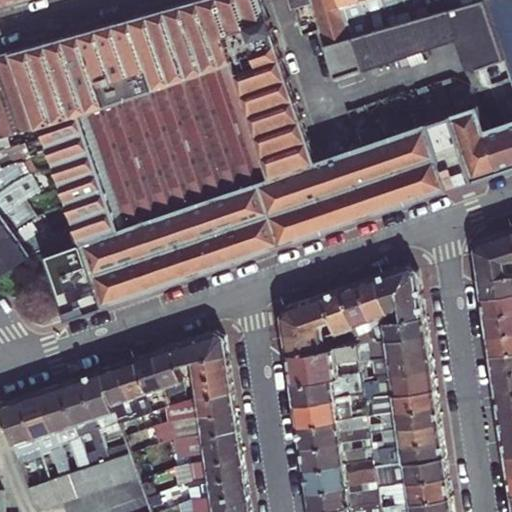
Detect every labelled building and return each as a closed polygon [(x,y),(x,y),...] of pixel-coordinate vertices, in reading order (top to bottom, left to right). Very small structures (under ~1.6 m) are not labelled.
[(72,115),(233,60),(224,33),(269,18),(262,0),(194,0),(11,52),(35,125),(42,124),(72,115)] [(459,35),(468,62),(477,67),(505,58),(485,0),(474,0),(448,8),(440,11),(434,12),(429,13),(409,19),(391,24),(372,30),(352,36),(345,10),(341,0),(291,0),(293,6),(314,1),(337,74),(459,35)] [(359,0),(341,0),(345,10),(349,9),(348,3),(359,0)] [(383,0),(372,0),(378,18),(369,20),(372,30),(391,24),(386,8),(383,0)] [(404,0),(383,0),(386,8),(405,3),(404,0)] [(404,0),(405,3),(409,19),(429,13),(426,3),(425,0),(404,0)] [(445,0),(436,0),(440,11),(448,8),(445,0)] [(511,61),(511,0),(485,0),(505,58),(506,63),(511,61)] [(233,60),(251,114),(296,99),(269,18),(224,33),(233,60)] [(0,134),(35,125),(11,52),(0,54),(0,134)] [(251,114),(233,60),(72,115),(42,124),(81,240),(272,177),(251,114)] [(511,92),(496,99),(504,122),(511,119),(511,92)] [(251,114),(272,177),(317,162),(317,161),(296,99),(251,114)] [(317,162),(272,177),(81,240),(81,241),(73,243),(43,253),(66,319),(502,171),(502,159),(490,127),(486,114),(481,114),(479,105),(335,153),(317,161),(317,162)] [(511,166),(511,145),(504,122),(490,127),(502,159),(502,171),(511,166)] [(0,214),(24,198),(20,192),(11,198),(9,196),(0,202),(0,214)] [(0,214),(0,239),(15,229),(31,218),(36,214),(24,198),(0,214)] [(36,214),(31,218),(34,223),(45,216),(42,212),(37,214),(36,214)] [(476,249),(480,278),(507,274),(505,259),(511,258),(511,228),(483,239),(481,240),(476,249)] [(22,241),(15,229),(0,239),(0,272),(31,252),(42,248),(43,253),(73,243),(68,230),(47,237),(41,231),(22,241)] [(409,265),(376,276),(388,310),(402,306),(404,316),(425,313),(419,270),(409,265)] [(480,278),(483,296),(511,291),(511,274),(507,274),(480,278)] [(376,276),(360,281),(373,316),(388,310),(376,276)] [(373,316),(360,281),(342,287),(355,322),(369,317),(373,316)] [(342,287),(324,293),(336,327),(337,330),(339,336),(340,339),(345,336),(347,343),(357,342),(361,341),(355,322),(342,287)] [(511,291),(483,296),(486,315),(511,311),(511,291)] [(286,334),(322,322),(328,320),(330,329),(336,327),(324,293),(289,305),(283,315),(286,334)] [(511,311),(486,315),(489,336),(511,331),(511,311)] [(378,339),(387,338),(428,332),(425,313),(404,316),(397,317),(391,318),(386,319),(387,330),(377,332),(378,339)] [(286,334),(288,352),(327,346),(324,334),(322,322),(286,334)] [(173,345),(179,363),(188,360),(193,359),(228,353),(226,336),(217,330),(173,345)] [(511,331),(489,336),(491,354),(511,351),(511,331)] [(390,355),(430,349),(428,332),(387,338),(389,348),(372,350),(370,340),(367,340),(361,341),(357,342),(360,358),(361,365),(366,364),(366,359),(390,355)] [(288,352),(293,382),(333,376),(339,375),(337,359),(342,360),(360,358),(357,342),(347,343),(342,344),(327,346),(288,352)] [(173,345),(154,351),(166,384),(184,377),(179,363),(173,345)] [(393,372),(433,366),(430,349),(390,355),(393,372)] [(154,351),(137,357),(149,390),(156,409),(165,406),(171,404),(169,397),(166,384),(154,351)] [(511,351),(491,354),(494,373),(511,370),(511,351)] [(193,359),(196,376),(231,371),(228,353),(193,359)] [(137,357),(120,363),(131,396),(138,415),(141,414),(156,409),(149,390),(137,357)] [(102,369),(114,402),(120,420),(138,415),(131,396),(120,363),(102,369)] [(365,392),(365,397),(436,386),(433,366),(393,372),(394,382),(364,387),(365,392)] [(102,369),(83,376),(102,431),(108,429),(107,425),(120,420),(114,402),(102,369)] [(511,370),(494,373),(497,393),(511,390),(511,370)] [(199,395),(234,389),(231,371),(196,376),(199,395)] [(293,382),(296,402),(350,394),(365,392),(364,387),(363,376),(361,372),(349,374),(350,381),(344,382),(344,384),(335,386),(333,376),(293,382)] [(83,376),(62,383),(80,435),(90,431),(96,450),(86,453),(87,455),(90,465),(96,463),(109,459),(111,458),(107,448),(102,431),(83,376)] [(80,435),(62,383),(43,389),(60,441),(62,445),(68,443),(66,439),(80,435)] [(436,386),(365,397),(366,404),(368,413),(374,412),(373,407),(382,406),(383,411),(396,409),(438,403),(436,386)] [(43,389),(22,397),(41,452),(48,449),(47,445),(60,441),(43,389)] [(174,418),(202,414),(237,409),(234,389),(199,395),(177,402),(171,404),(172,411),(174,418)] [(511,390),(497,393),(500,414),(511,411),(511,390)] [(299,425),(340,419),(368,414),(368,413),(366,404),(351,406),(350,394),(296,402),(299,425)] [(175,395),(169,397),(171,404),(177,402),(175,395)] [(41,452),(22,397),(2,403),(19,455),(34,449),(36,453),(41,452)] [(396,409),(399,426),(441,419),(438,403),(396,409)] [(176,425),(178,435),(239,427),(237,409),(202,414),(174,418),(176,425)] [(501,423),(503,434),(511,432),(511,411),(500,414),(501,423)] [(370,430),(377,429),(374,412),(368,413),(368,414),(370,427),(370,430)] [(340,419),(341,431),(370,427),(368,414),(340,419)] [(174,418),(156,424),(162,441),(178,435),(176,425),(174,418)] [(302,446),(342,441),(371,437),(370,430),(370,427),(341,431),(340,419),(299,425),(302,446)] [(399,426),(402,442),(443,436),(441,419),(399,426)] [(239,427),(178,435),(181,446),(182,451),(185,453),(188,454),(201,452),(207,451),(209,458),(243,453),(242,445),(239,427)] [(370,430),(371,437),(373,446),(379,445),(377,429),(370,430)] [(511,432),(503,434),(506,455),(511,453),(511,432)] [(402,442),(404,460),(446,454),(443,436),(402,442)] [(107,448),(111,458),(131,451),(128,442),(128,441),(107,448)] [(305,469),(345,463),(374,458),(373,448),(344,453),(342,441),(302,446),(305,469)] [(402,442),(391,443),(394,461),(404,460),(402,442)] [(375,464),(382,463),(379,445),(373,446),(373,448),(374,458),(375,464)] [(65,502),(78,498),(92,493),(105,488),(117,484),(140,477),(135,463),(131,451),(111,458),(109,459),(96,463),(90,465),(83,467),(71,472),(70,472),(57,476),(51,479),(44,481),(30,486),(38,511),(52,506),(65,502)] [(198,460),(201,479),(246,472),(243,453),(209,458),(198,460)] [(378,485),(408,480),(449,474),(446,454),(404,460),(394,461),(382,463),(375,464),(376,470),(377,475),(378,481),(378,485)] [(67,461),(71,472),(83,467),(90,465),(87,455),(67,461)] [(51,479),(57,476),(70,472),(71,472),(67,461),(47,468),(51,479)] [(309,491),(349,485),(378,481),(377,475),(376,470),(347,474),(345,463),(305,469),(309,491)] [(194,472),(187,473),(189,480),(196,479),(194,472)] [(203,497),(214,495),(249,490),(246,472),(201,479),(203,497)] [(395,490),(397,503),(411,501),(452,495),(449,474),(408,480),(378,485),(379,490),(379,492),(395,490)] [(378,481),(349,485),(351,495),(379,490),(378,485),(378,481)] [(351,495),(349,485),(309,491),(311,511),(351,505),(371,502),(381,501),(379,492),(379,490),(351,495)] [(230,511),(251,509),(249,490),(214,495),(203,497),(193,498),(187,500),(188,511),(230,511)] [(411,501),(412,511),(454,511),(452,495),(411,501)] [(311,511),(382,511),(381,505),(381,501),(371,502),(351,505),(311,511)]
